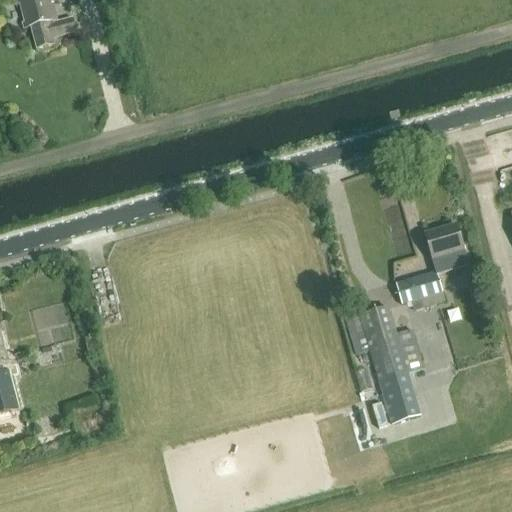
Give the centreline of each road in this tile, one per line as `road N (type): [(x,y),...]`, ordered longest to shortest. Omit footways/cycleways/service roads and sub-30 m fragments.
road 1 (track): [(0,171),(511,29)]
road 2 (tertiary): [(0,244),(511,105)]
